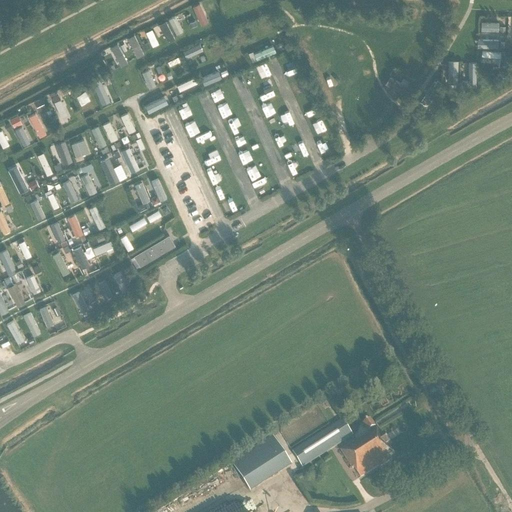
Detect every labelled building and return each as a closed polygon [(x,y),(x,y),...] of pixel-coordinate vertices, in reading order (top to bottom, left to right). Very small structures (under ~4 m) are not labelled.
[(230,1),(219,4),(222,13),(233,10),(230,1)] [(205,5),(199,7),(205,20),(211,18),(205,5)] [(183,12),(187,21),(195,18),(191,9),(183,12)] [(166,20),(173,35),(179,32),(172,17),(166,20)] [(420,29),(426,30),(430,19),(424,17),(420,29)] [(482,32),(483,41),(502,40),(502,24),(478,25),(479,32),(482,32)] [(153,32),(156,36),(164,31),(161,27),(153,32)] [(261,37),(271,33),(269,28),(259,33),(261,37)] [(149,31),(144,34),(150,44),(155,41),(149,31)] [(409,47),(415,51),(424,37),(417,33),(409,47)] [(129,39),(134,55),(140,53),(135,37),(129,39)] [(239,38),(232,42),(235,47),(242,44),(239,38)] [(269,52),(277,49),(273,38),(265,41),(269,52)] [(204,50),(206,58),(215,55),(212,47),(204,50)] [(190,54),(194,62),(203,58),(200,50),(190,54)] [(108,72),(115,69),(107,54),(101,57),(108,72)] [(408,68),(413,58),(404,54),(399,64),(408,68)] [(170,63),(174,73),(183,69),(179,60),(170,63)] [(232,61),(224,66),(228,73),(236,68),(232,61)] [(457,75),(457,61),(447,61),(446,75),(457,75)] [(199,76),(203,86),(216,80),(211,70),(199,76)] [(395,91),(403,78),(393,71),(384,84),(395,91)] [(282,74),(285,83),(292,81),(289,72),(282,74)] [(149,73),(143,75),(149,89),(155,86),(149,73)] [(186,94),(197,90),(194,80),(183,83),(186,94)] [(100,86),(101,86),(100,82),(92,84),(97,100),(103,98),(100,86)] [(213,90),(210,93),(216,102),(219,100),(213,90)] [(62,104),(56,92),(48,96),(54,108),(62,104)] [(84,92),(75,97),(80,107),(89,102),(84,92)] [(294,100),(298,108),(307,104),(303,96),(294,100)] [(145,106),(148,113),(166,104),(163,97),(145,106)] [(34,102),(37,112),(46,109),(44,99),(34,102)] [(31,102),(25,106),(30,114),(36,110),(31,102)] [(277,118),(286,114),(281,105),(273,109),(277,118)] [(303,115),(308,126),(317,122),(312,111),(303,115)] [(127,134),(135,129),(127,113),(119,117),(127,134)] [(7,121),(11,130),(24,123),(19,114),(7,121)] [(116,115),(106,118),(108,123),(103,125),(108,144),(116,142),(112,124),(118,122),(116,115)] [(319,126),(309,131),(314,142),(324,137),(319,126)] [(14,131),(22,147),(30,143),(22,127),(14,131)] [(97,127),(91,129),(98,144),(104,142),(97,127)] [(83,140),(71,145),(76,158),(89,153),(83,140)] [(206,146),(211,156),(219,153),(215,142),(206,146)] [(241,142),(232,146),(236,156),(246,152),(241,142)] [(61,143),(54,144),(56,159),(63,158),(61,143)] [(284,146),(279,148),(283,157),(288,155),(284,146)] [(144,150),(138,153),(145,168),(151,165),(144,150)] [(114,157),(124,178),(134,173),(125,152),(114,157)] [(37,155),(45,176),(51,174),(44,153),(37,155)] [(27,162),(21,165),(26,177),(32,175),(27,162)] [(116,165),(110,168),(115,182),(122,179),(116,165)] [(270,170),(262,173),(267,185),(276,181),(270,170)] [(256,175),(252,177),(257,187),(262,184),(256,175)] [(160,200),(166,198),(157,178),(151,181),(160,200)] [(92,191),(98,189),(94,179),(88,182),(92,191)] [(69,183),(63,185),(68,201),(75,199),(69,183)] [(143,185),(139,187),(143,199),(148,197),(143,185)] [(126,191),(116,196),(121,207),(131,202),(126,191)] [(52,209),(59,207),(54,193),(48,195),(52,209)] [(106,201),(113,216),(120,212),(114,198),(106,201)] [(37,200),(31,203),(39,219),(45,216),(37,200)] [(88,210),(94,227),(102,224),(95,207),(88,210)] [(200,225),(210,220),(205,209),(195,214),(200,225)] [(159,210),(146,216),(149,221),(162,216),(159,210)] [(73,216),(67,219),(76,237),(82,235),(73,216)] [(144,216),(128,227),(132,232),(147,221),(144,216)] [(51,230),(54,242),(63,239),(60,228),(51,230)] [(98,242),(105,239),(102,233),(95,236),(98,242)] [(127,251),(135,247),(127,234),(119,238),(127,251)] [(162,237),(163,239),(133,256),(139,267),(175,246),(169,234),(162,237)] [(18,243),(24,259),(31,257),(25,241),(18,243)] [(109,242),(93,248),(95,255),(111,248),(109,242)] [(82,265),(92,261),(86,247),(76,251),(82,265)] [(7,248),(1,251),(7,265),(14,262),(7,248)] [(58,262),(63,274),(76,269),(71,256),(58,262)] [(33,274),(30,275),(28,270),(22,272),(31,294),(40,291),(33,274)] [(120,291),(129,287),(123,274),(117,277),(119,283),(116,284),(120,291)] [(106,298),(112,295),(105,279),(98,282),(106,298)] [(17,305),(25,302),(18,281),(10,283),(17,305)] [(0,299),(12,295),(10,288),(0,290),(0,299)] [(90,309),(85,301),(89,299),(84,289),(74,294),(83,313),(90,309)] [(40,310),(44,324),(56,321),(52,307),(40,310)] [(31,329),(41,325),(37,314),(27,318),(31,329)] [(15,338),(28,332),(25,325),(12,332),(15,338)] [(1,348),(8,353),(11,348),(4,343),(1,348)] [(376,426),(370,418),(363,423),(368,431),(376,426)] [(299,463),(349,432),(343,422),(293,453),(299,463)] [(343,450),(341,451),(352,468),(353,467),(361,478),(389,459),(387,456),(392,453),(387,445),(390,444),(384,435),(381,437),(376,429),(343,450)] [(249,490),(290,463),(273,437),(232,463),(249,490)] [(241,510),(236,501),(217,511),(248,511),(258,506),(255,501),(241,510)]
